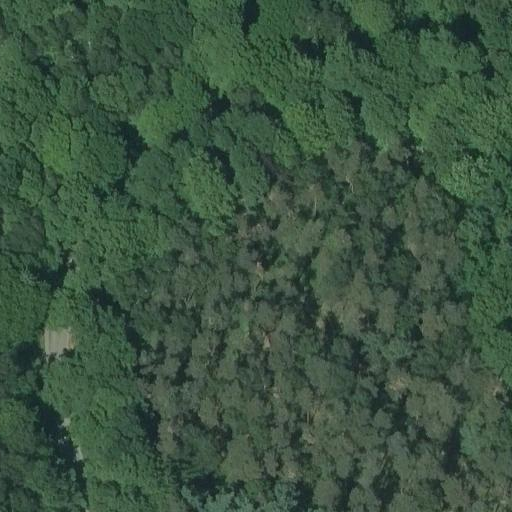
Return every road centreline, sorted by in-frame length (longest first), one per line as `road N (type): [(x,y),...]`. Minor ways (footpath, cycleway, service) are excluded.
road 1 (tertiary): [(84,511),(55,338),(78,261),(111,220),(187,149),(266,102),(511,41)]
road 2 (track): [(511,429),(469,291),(382,74)]
road 3 (track): [(247,111),(212,102),(0,102)]
